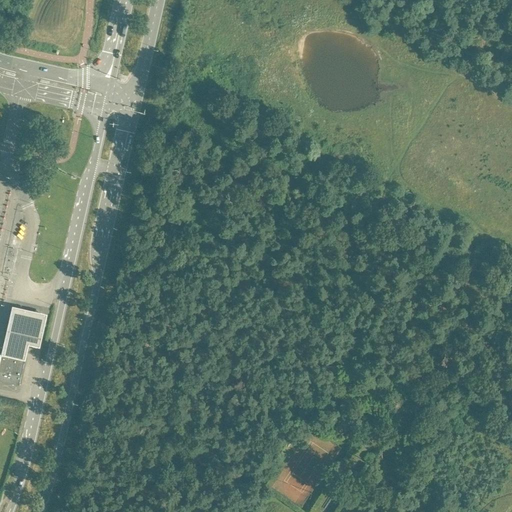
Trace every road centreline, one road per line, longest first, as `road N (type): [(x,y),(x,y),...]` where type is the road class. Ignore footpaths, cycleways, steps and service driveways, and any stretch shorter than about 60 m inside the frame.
road 1 (secondary): [(91,169),(9,511)]
road 2 (secondary): [(40,511),(120,178)]
